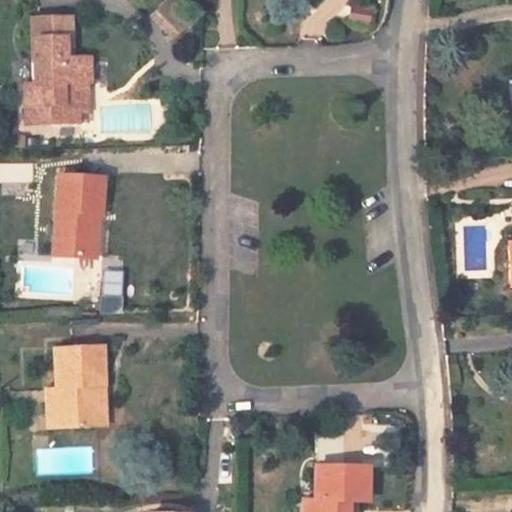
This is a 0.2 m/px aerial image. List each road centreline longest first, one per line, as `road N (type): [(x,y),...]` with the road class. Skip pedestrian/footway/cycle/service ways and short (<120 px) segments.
road 1 (residential): [(400,54),(251,64),(221,81),(212,122),(213,352),(221,380),(252,398),(431,395)]
road 2 (residential): [(400,54),(402,174),(431,395)]
